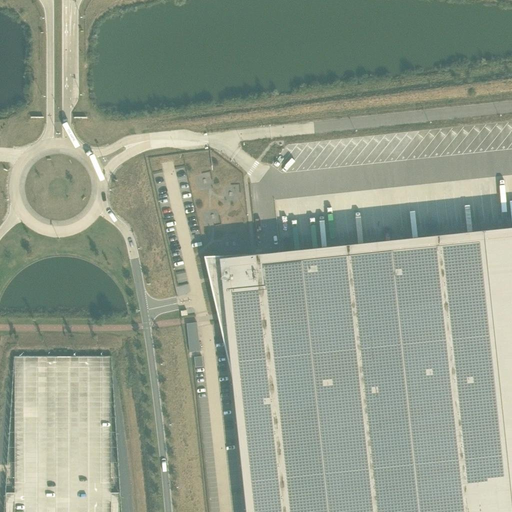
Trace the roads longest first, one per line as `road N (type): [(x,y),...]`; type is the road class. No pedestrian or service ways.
road 1 (unclassified): [(168,511),(130,244),(99,209)]
road 2 (unclassified): [(48,0),(50,144)]
